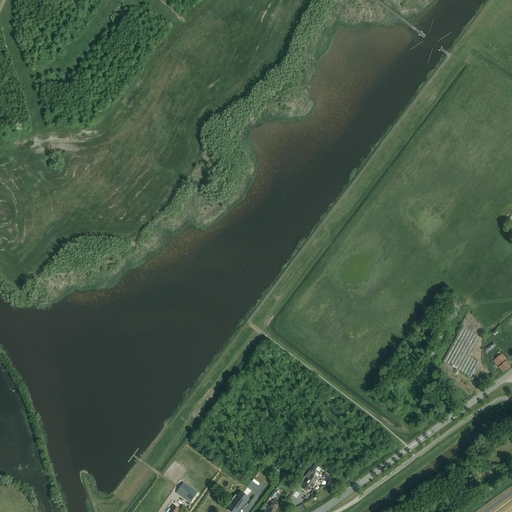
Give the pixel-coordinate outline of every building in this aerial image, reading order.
[(479,337),(462,328),(443,362),(471,377),(479,363),(468,357),(479,337)] [(484,351),(486,355),(496,347),(493,344),(484,351)] [(508,367),(511,365),(502,354),(494,361),(502,372),(505,370),(506,372),(510,368),(508,367)] [(315,464),(310,471),(312,473),(314,474),(316,470),(319,467),(315,464)] [(318,478),(311,474),(308,478),(302,486),(304,487),(303,488),(307,491),(307,489),(309,490),(311,487),(312,488),(315,485),(314,484),(318,478)] [(183,483),(177,492),(191,502),(197,493),(183,483)] [(248,498),(241,493),(241,492),(227,510),(228,510),(229,509),(233,511),(238,511),(249,498),(248,498)] [(275,504),(272,502),(270,507),(269,510),(268,511),(267,511),(276,511),(279,505),(275,504)]
